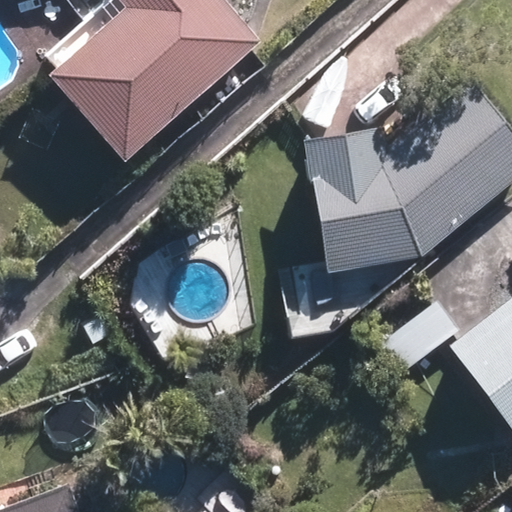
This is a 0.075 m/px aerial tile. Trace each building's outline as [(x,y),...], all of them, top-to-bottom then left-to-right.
[(255,37),(222,0),(140,0),(65,65),(133,143),(255,37)] [(511,135),(472,88),(392,155),(321,166),(336,257),(424,242),(511,169),(511,135)] [(402,370),(449,336),(463,325),(441,294),(379,339),(402,370)] [(511,319),(465,355),(511,417),(511,319)] [(73,511),(65,486),(0,507),(0,511),(73,511)]
